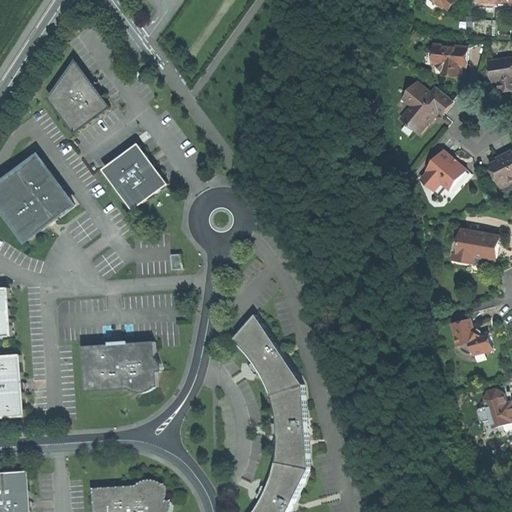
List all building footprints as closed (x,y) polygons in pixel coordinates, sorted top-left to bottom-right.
[(433,0),(446,9),(447,7),(450,9),(456,0),(433,0)] [(470,45),(437,44),(436,65),(446,65),(445,74),(457,74),(465,74),(465,66),(465,58),(469,59),(470,45)] [(511,60),(494,63),(497,82),(503,82),(504,92),(511,90),(511,60)] [(112,108),(78,62),(52,100),(79,133),(100,117),(112,108)] [(455,101),(439,88),(434,95),(420,83),(406,100),(414,107),(403,120),(421,135),(440,111),(444,115),(450,108),(455,101)] [(171,184),(142,145),(129,154),(107,170),(137,209),(171,184)] [(457,160),(448,151),(428,171),(430,172),(423,179),(432,187),(438,180),(443,184),(451,191),(470,172),(457,160)] [(511,184),(511,161),(509,156),(499,162),(491,166),(503,189),(511,184)] [(75,204),(40,158),(0,188),(0,200),(29,239),(51,223),(75,204)] [(438,180),(432,187),(436,191),(443,184),(438,180)] [(498,244),(499,236),(464,230),(462,244),(459,260),(474,262),(475,256),(497,260),(499,253),(500,244),(498,244)] [(459,261),(459,260),(462,244),(457,243),(454,260),(459,261)] [(184,254),(173,255),(174,270),(184,269),(184,254)] [(0,338),(15,337),(13,310),(11,288),(0,289),(0,338)] [(305,385),(258,315),(236,341),(245,349),(255,362),(251,365),(256,372),(260,370),(263,374),(274,398),(278,416),(279,422),(273,423),(274,429),(274,436),(280,436),(278,457),(274,475),(271,483),(268,490),(264,488),(260,496),(264,499),(257,511),(255,511),(289,511),(311,469),(305,385)] [(494,350),(489,333),(481,335),(478,333),(475,332),(472,320),(455,325),(460,345),(464,347),(464,348),(473,354),(474,353),(476,355),(494,350)] [(157,341),(86,346),(89,391),(118,389),(132,388),(138,391),(148,392),(160,386),(159,371),(164,370),(163,363),(158,357),(157,341)] [(0,356),(0,418),(6,418),(28,416),(23,355),(0,356)] [(511,402),(509,404),(506,394),(499,389),(491,392),(487,400),(496,428),(511,423),(511,402)] [(30,474),(0,475),(0,511),(32,511),(32,504),(30,474)] [(121,489),(96,491),(97,511),(171,511),(173,509),(173,502),(168,502),(168,486),(165,486),(160,483),(151,482),(144,484),(138,488),(121,489)]
